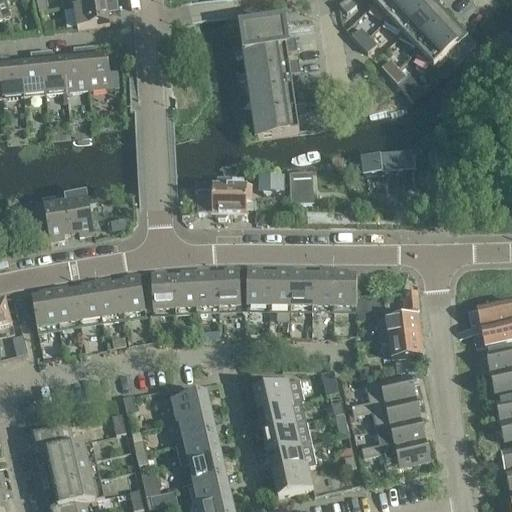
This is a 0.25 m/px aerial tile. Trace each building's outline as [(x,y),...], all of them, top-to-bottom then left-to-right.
[(0,0),(0,24),(11,20),(4,0),(0,0)] [(72,0),(74,11),(117,4),(116,0),(72,0)] [(370,11),(388,21),(410,0),(378,0),(373,6),(369,9),(370,11)] [(384,26),(403,37),(436,6),(433,9),(426,1),(427,0),(410,0),(388,21),(383,25),(384,26)] [(348,1),(339,9),(347,18),(356,9),(348,1)] [(117,4),(74,11),(78,33),(110,28),(108,16),(119,15),(117,4)] [(399,42),(417,53),(448,24),(441,17),(444,14),(436,6),(403,37),(398,41),(399,42)] [(448,24),(417,53),(413,57),(414,58),(432,69),(433,70),(444,60),(456,67),(476,48),(467,39),(464,42),(455,33),(458,30),(451,22),(448,24)] [(242,33),(245,56),(296,49),(295,43),(286,44),(283,26),(242,33)] [(352,41),(360,49),(369,40),(361,32),(352,41)] [(369,40),(360,49),(368,57),(377,49),(369,40)] [(245,56),(248,77),(299,70),(298,64),(289,65),(287,57),(297,55),(296,49),(245,56)] [(95,50),(84,51),(89,94),(119,91),(118,75),(109,76),(108,60),(96,61),(95,50)] [(74,63),(64,64),(67,96),(89,94),(84,51),(73,52),(74,63)] [(52,54),(41,55),(46,99),(67,96),(64,64),(53,65),(52,54)] [(31,67),(21,68),(24,101),(46,99),(41,55),(30,57),(31,67)] [(9,59),(0,59),(0,77),(3,103),(24,101),(21,68),(10,69),(9,59)] [(381,72),(389,80),(398,72),(391,63),(381,72)] [(248,77),(251,99),(302,91),(301,85),(292,87),(291,78),(300,77),(299,70),(248,77)] [(398,72),(389,80),(397,89),(406,80),(398,72)] [(251,99),(255,120),(305,113),(305,107),(295,108),(294,99),(303,98),(302,91),(251,99)] [(305,113),(255,120),(258,142),(299,135),(297,121),(306,119),(305,113)] [(412,160),(365,164),(367,183),(414,179),(412,160)] [(290,179),(291,207),(312,206),(310,178),(290,179)] [(199,199),(199,207),(199,220),(213,220),(213,222),(216,222),(218,225),(225,225),(228,222),(247,222),(247,217),(247,210),(247,194),(213,193),(213,199),(199,199)] [(422,208),(423,195),(405,194),(404,206),(422,208)] [(88,203),(66,207),(72,239),(79,238),(80,242),(95,239),(88,203)] [(72,239),(66,207),(44,211),(50,247),(65,244),(65,241),(72,239)] [(438,230),(452,230),(453,212),(438,211),(438,230)] [(224,277),(217,277),(219,310),(241,309),(239,273),(224,273),(224,277)] [(247,309),(268,310),(269,277),(262,277),(262,273),(247,273),(247,309)] [(268,310),(290,310),(291,273),(277,273),(277,277),(269,277),(268,310)] [(290,310),(312,310),(313,277),(305,277),(305,274),(291,273),(290,310)] [(209,274),(195,275),(197,312),(219,310),(217,277),(209,278),(209,274)] [(312,310),(334,311),(335,274),(320,274),(320,277),(313,277),(312,310)] [(335,274),(334,311),(356,311),(357,278),(349,278),(349,274),(335,274)] [(181,279),(173,280),(175,313),(197,312),(195,275),(181,276),(181,279)] [(175,313),(173,280),(166,280),(166,277),(151,277),(153,314),(175,313)] [(125,285),(118,286),(124,319),(145,315),(139,279),(124,281),(125,285)] [(110,284),(96,286),(102,322),(124,319),(118,286),(110,287),(110,284)] [(82,292),(75,293),(80,326),(102,322),(96,286),(82,289),(82,292)] [(67,291),(53,294),(59,330),(80,326),(75,293),(68,295),(67,291)] [(403,295),(406,316),(421,314),(418,293),(403,295)] [(59,330),(53,294),(39,296),(40,299),(32,301),(37,333),(39,348),(45,347),(43,332),(59,330)] [(0,333),(12,331),(6,302),(3,303),(0,302),(0,333)] [(511,305),(477,313),(481,333),(511,326),(511,305)] [(387,322),(389,342),(421,338),(418,318),(387,322)] [(19,320),(11,322),(15,341),(23,340),(19,320)] [(511,326),(481,333),(485,353),(511,346),(511,326)] [(421,338),(389,342),(392,362),(423,358),(421,338)] [(511,350),(486,356),(490,378),(511,373),(511,350)] [(398,377),(417,376),(416,363),(398,364),(398,377)] [(511,373),(490,378),(495,400),(511,396),(511,373)] [(334,375),(325,378),(329,399),(339,397),(334,375)] [(351,412),(353,417),(415,402),(410,380),(366,391),(370,407),(351,412)] [(253,394),(259,417),(302,407),(302,406),(305,405),(300,383),(253,394)] [(177,428),(180,428),(212,420),(207,397),(172,405),(177,428)] [(136,411),(133,400),(123,402),(126,414),(136,411)] [(372,417),(376,433),(420,423),(415,402),(353,417),(354,421),(372,417)] [(511,403),(496,406),(501,427),(511,424),(511,403)] [(259,417),(263,437),(307,427),(302,407),(259,417)] [(344,418),(342,407),(332,409),(335,421),(344,418)] [(27,420),(30,434),(50,430),(46,416),(27,420)] [(126,438),(122,419),(112,421),(116,440),(126,438)] [(180,428),(184,448),(217,440),(212,420),(180,428)] [(361,454),(362,459),(425,444),(420,423),(376,433),(380,450),(361,454)] [(511,424),(501,427),(505,447),(511,445),(511,424)] [(263,437),(268,458),(312,448),(307,427),(263,437)] [(32,440),(36,459),(74,450),(70,431),(32,440)] [(349,439),(347,432),(338,434),(339,441),(349,439)] [(177,450),(182,470),(222,461),(217,440),(184,448),(177,450)] [(425,444),(362,459),(364,464),(382,459),(386,476),(430,466),(425,444)] [(134,447),(136,460),(146,457),(143,445),(134,447)] [(48,470),(49,476),(96,465),(92,446),(74,450),(36,459),(39,472),(48,470)] [(273,478),(308,470),(316,468),(312,448),(268,458),(273,478)] [(505,477),(511,475),(511,452),(500,455),(505,477)] [(146,457),(136,460),(139,470),(148,467),(146,457)] [(357,472),(354,460),(344,463),(347,474),(357,472)] [(184,491),(194,489),(226,481),(222,461),(182,470),(182,471),(179,471),(184,491)] [(49,476),(54,495),(100,484),(96,465),(49,476)] [(308,470),(273,478),(278,501),(313,493),(308,470)] [(141,480),(143,489),(146,500),(161,496),(156,476),(141,480)] [(194,489),(199,509),(231,502),(226,481),(194,489)] [(48,511),(66,511),(88,507),(105,503),(100,484),(54,495),(55,500),(46,502),(48,511)] [(130,497),(133,511),(143,511),(139,495),(130,497)] [(147,502),(148,511),(159,511),(156,500),(147,502)] [(233,511),(231,502),(199,509),(196,510),(196,511),(233,511)]
